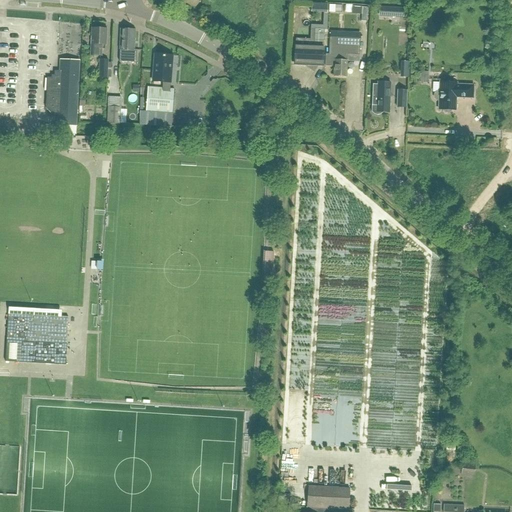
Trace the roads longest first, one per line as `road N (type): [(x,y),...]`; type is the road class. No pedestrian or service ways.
road 1 (tertiary): [(359,150),(281,86),(134,7)]
road 2 (unclassified): [(359,150),(391,132),(481,134)]
road 3 (tertiary): [(454,231),(359,150)]
